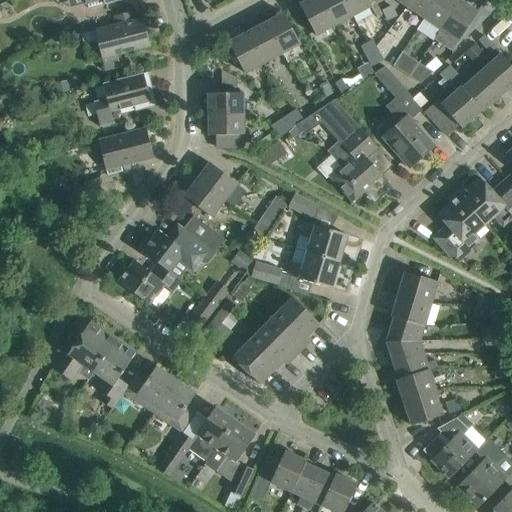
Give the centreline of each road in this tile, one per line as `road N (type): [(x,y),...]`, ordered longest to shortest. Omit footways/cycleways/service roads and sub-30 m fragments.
road 1 (residential): [(265,412),(85,284),(182,139),(178,42)]
road 2 (residential): [(357,338),(389,229),(511,109)]
road 3 (residential): [(405,482),(265,412)]
road 4 (residential): [(405,482),(357,338)]
